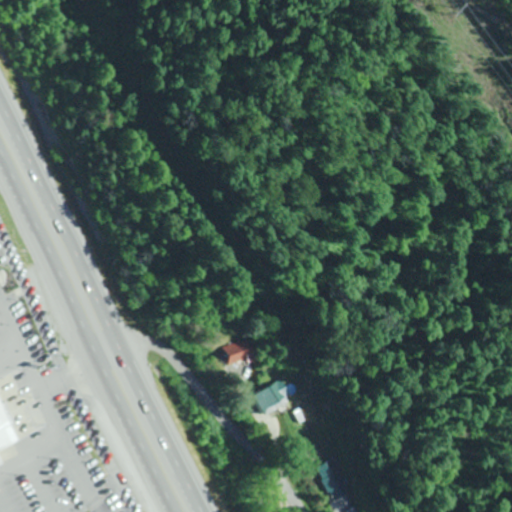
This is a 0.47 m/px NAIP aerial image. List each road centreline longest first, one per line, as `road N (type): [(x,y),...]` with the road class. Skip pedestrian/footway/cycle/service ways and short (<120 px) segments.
road 1 (trunk): [(205,511),(0,92)]
road 2 (trunk): [(0,165),(171,511)]
road 3 (residential): [(294,511),(261,454),(162,346),(121,339)]
